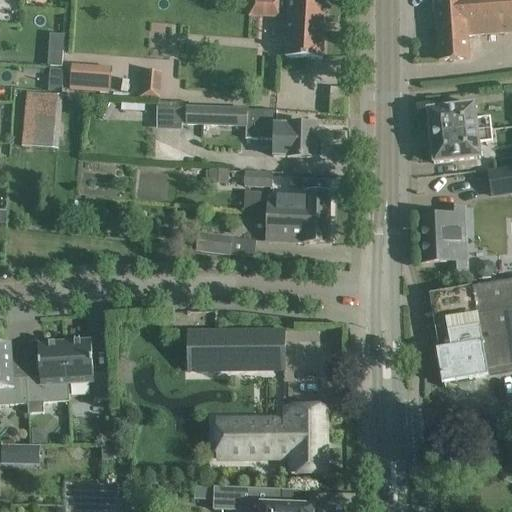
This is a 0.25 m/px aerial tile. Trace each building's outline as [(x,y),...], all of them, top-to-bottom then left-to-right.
[(246,0),(246,16),(275,17),(275,16),(292,16),(290,59),(322,61),(325,0),(322,0),(246,0)] [(468,36),(511,32),(511,0),(434,0),(436,29),(439,63),(459,61),(469,61),(468,36)] [(49,51),(48,68),(62,69),(63,52),(49,51)] [(76,65),(73,91),(114,94),(117,68),(76,65)] [(162,74),(139,72),(136,98),(159,100),(162,74)] [(350,111),(350,87),(333,88),(333,111),(350,111)] [(63,97),(27,94),(22,148),(58,152),(63,97)] [(429,139),(491,131),(490,119),(476,121),(474,107),(428,112),(430,130),(428,130),(429,139)] [(186,126),(246,128),(245,141),(274,142),(274,158),(287,159),(315,160),(315,157),(318,157),(318,143),(316,143),(316,128),(288,127),(288,128),(276,127),(276,113),(186,110),(186,126)] [(491,131),(429,139),(430,148),(432,147),(434,165),(480,160),(479,146),(493,144),(491,131)] [(229,172),(209,171),(208,185),(228,186),(229,172)] [(246,174),(245,188),(271,190),(272,176),(246,174)] [(245,194),(244,212),(269,214),(291,215),(291,216),(330,216),(330,195),(305,195),(305,201),(269,199),(266,196),(245,194)] [(468,272),(465,209),(449,209),(449,217),(419,218),(420,265),(451,264),(451,273),(468,272)] [(269,214),(267,242),(304,245),(304,246),(330,246),(330,216),(291,216),(291,215),(269,214)] [(233,238),(198,234),(196,253),(254,259),(256,243),(233,240),(233,238)] [(482,263),(478,268),(478,274),(483,278),(489,278),(493,273),(493,267),(488,263),(482,263)] [(511,372),(511,281),(429,296),(445,389),(447,389),(446,383),(511,372)] [(285,372),(285,332),(188,334),(188,374),(285,372)] [(67,386),(93,385),(94,402),(109,401),(108,374),(93,375),(91,342),(65,344),(67,386)] [(40,378),(27,379),(29,406),(29,416),(44,415),(43,405),(69,404),(67,386),(65,344),(38,346),(40,378)] [(0,346),(0,407),(29,406),(27,379),(13,380),(11,346),(0,346)] [(327,475),(326,409),(285,409),(285,421),(217,422),(217,461),(291,460),(291,476),(327,475)] [(112,448),(102,448),(102,461),(112,460),(112,448)] [(39,466),(39,450),(3,449),(3,465),(39,466)] [(195,488),(195,500),(213,501),(213,489),(195,488)] [(213,501),(213,511),(216,511),(313,511),(313,509),(282,507),(283,492),(213,489),(213,501)] [(126,503),(125,511),(167,511),(168,505),(151,504),(151,505),(126,503)]
